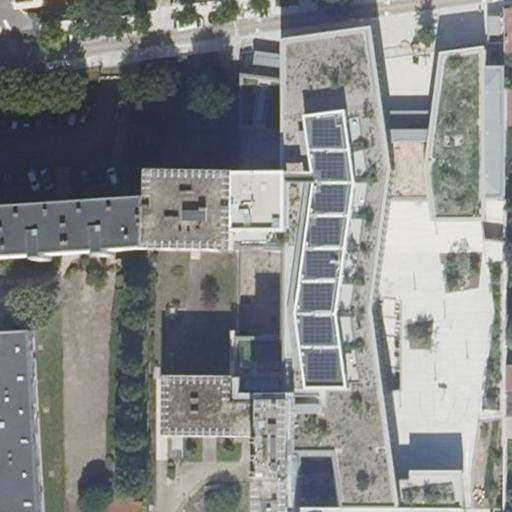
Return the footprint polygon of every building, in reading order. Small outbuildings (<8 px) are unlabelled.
[(23,0),(22,8),(47,6),(49,3),(48,0),(23,0)] [(509,12),(490,14),(489,44),(509,44),(509,12)] [(381,30),(293,41),(293,55),(255,49),(253,73),(240,72),(241,122),(242,171),(240,250),(296,249),(297,336),(240,336),(239,375),(239,401),(263,401),(297,401),(298,454),(343,454),(351,508),(410,509),(463,509),(508,509),(508,490),(509,440),(509,415),(509,390),(509,365),(509,315),(509,278),(509,248),(509,223),(509,197),(509,192),(509,161),(509,125),(509,84),(510,68),(489,68),(489,48),(449,53),(440,115),(395,116),(386,62),(381,30)] [(219,171),(154,172),(153,199),(152,249),(152,250),(240,250),(242,171),(219,171)] [(152,249),(153,199),(138,200),(82,204),(49,206),(0,209),(0,259),(40,256),(41,261),(53,261),(52,255),(102,252),(103,257),(116,256),(116,251),(152,249)] [(43,511),(39,430),(33,331),(0,333),(0,511),(43,511)] [(239,401),(239,375),(169,376),(170,435),(263,435),(263,511),(297,511),(298,508),(298,454),(297,401),(263,401),(239,401)]
